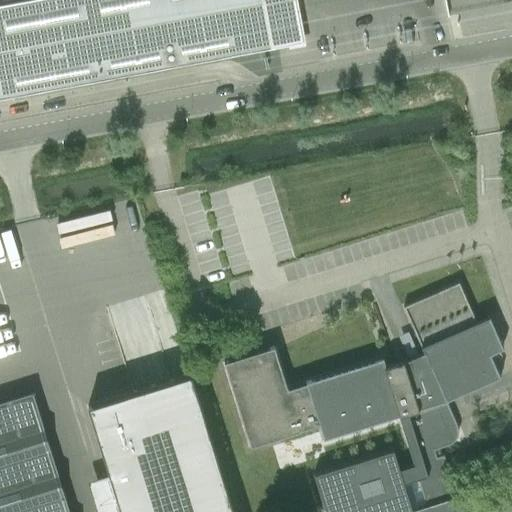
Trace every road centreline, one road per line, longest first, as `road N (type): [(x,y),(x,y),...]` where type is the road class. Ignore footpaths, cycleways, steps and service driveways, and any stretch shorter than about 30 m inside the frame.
road 1 (tertiary): [(0,142),(511,47)]
road 2 (unknown): [(46,310),(11,140)]
